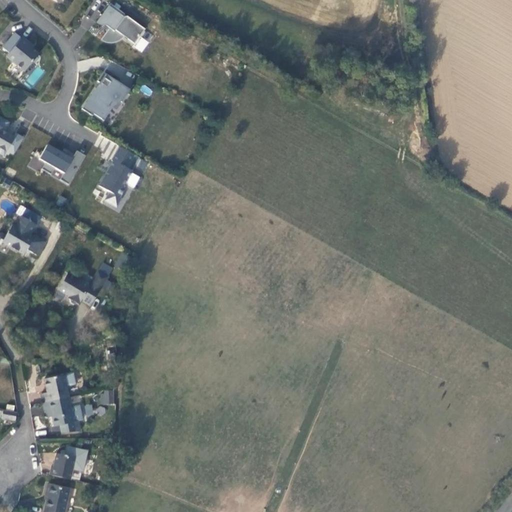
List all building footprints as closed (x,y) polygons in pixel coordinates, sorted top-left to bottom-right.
[(141,36),(146,28),(109,4),(98,21),(143,51),(149,42),(141,36)] [(38,55),(28,46),(30,44),(22,37),(21,39),(15,34),(3,49),(9,54),(6,57),(24,72),(38,55)] [(37,82),(43,70),(36,67),(31,79),(37,82)] [(129,90),(103,73),(97,82),(100,84),(98,86),(100,87),(98,90),(95,88),(81,109),(92,116),(93,114),(103,121),(112,108),(109,106),(115,98),(121,102),(129,90)] [(0,153),(4,155),(8,157),(10,153),(14,154),(23,139),(15,134),(13,137),(8,134),(7,135),(3,132),(1,131),(7,121),(0,117),(0,153)] [(76,151),(71,160),(47,145),(38,159),(45,163),(41,169),(50,175),(54,169),(63,174),(59,180),(68,185),(85,156),(76,151)] [(127,169),(134,155),(119,147),(111,161),(113,162),(107,173),(106,172),(98,186),(109,192),(105,201),(116,207),(121,198),(119,198),(124,189),(124,186),(132,172),(127,169)] [(0,180),(0,183),(8,189),(12,182),(2,177),(0,180)] [(32,234),(36,225),(21,217),(15,226),(12,225),(5,235),(4,235),(2,234),(0,233),(0,244),(0,245),(2,245),(5,244),(10,247),(10,250),(16,253),(17,252),(23,255),(26,250),(36,256),(44,243),(36,238),(31,237),(32,234)] [(133,259),(122,253),(115,266),(126,272),(133,259)] [(85,293),(95,298),(107,277),(97,271),(89,286),(67,274),(57,290),(69,297),(68,299),(69,300),(70,303),(74,305),(77,304),(78,305),(81,300),(85,293)] [(90,306),(95,298),(85,293),(81,300),(90,306)] [(44,402),(68,397),(66,387),(75,384),(73,373),(43,379),(46,393),(40,394),(42,402),(44,402)] [(50,410),(51,416),(53,426),(59,425),(61,433),(80,431),(78,421),(83,420),(79,404),(70,406),(69,403),(68,398),(68,397),(44,402),(46,411),(50,410)] [(32,404),(32,415),(43,416),(43,405),(32,404)] [(15,421),(16,413),(3,410),(1,419),(15,421)] [(51,467),(49,475),(70,480),(75,458),(56,453),(53,468),(51,467)] [(47,485),(45,494),(48,495),(43,511),(64,511),(69,490),(47,485)]
